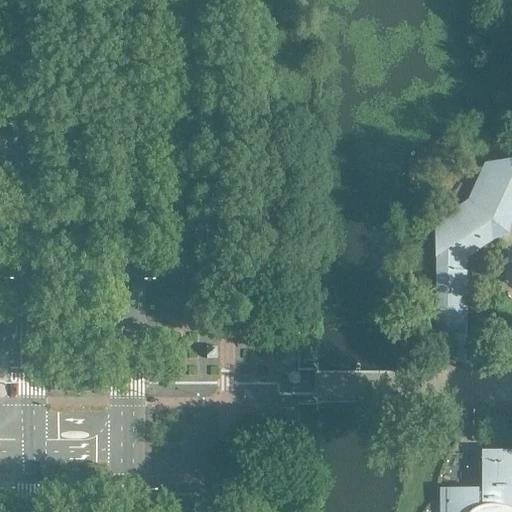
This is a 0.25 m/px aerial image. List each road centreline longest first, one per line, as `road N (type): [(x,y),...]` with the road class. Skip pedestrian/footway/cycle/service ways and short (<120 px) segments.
road 1 (secondary): [(26,0),(26,440)]
road 2 (secondary): [(128,439),(133,0)]
